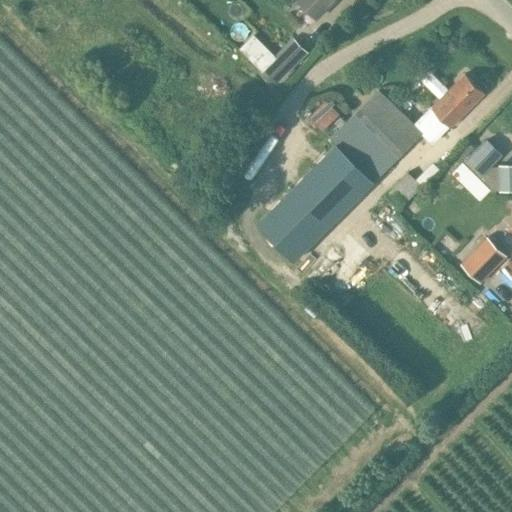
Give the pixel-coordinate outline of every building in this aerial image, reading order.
[(298,0),(316,18),(334,0),(298,0)] [(293,37),(259,71),(274,86),(308,53),(293,37)] [(415,124),(414,125),(422,134),(429,141),(447,124),(450,127),(484,93),(465,74),(431,108),(431,109),(415,124)] [(335,144),(256,225),(294,262),(374,180),(422,134),(414,125),(415,124),(378,89),(330,138),(335,144)] [(479,172),(501,153),(486,136),(465,156),(479,172)] [(511,165),(499,166),(499,190),(511,189),(511,165)] [(408,172),(385,195),(399,208),(422,186),(408,172)] [(481,283),(506,256),(486,237),(461,264),(481,283)]
